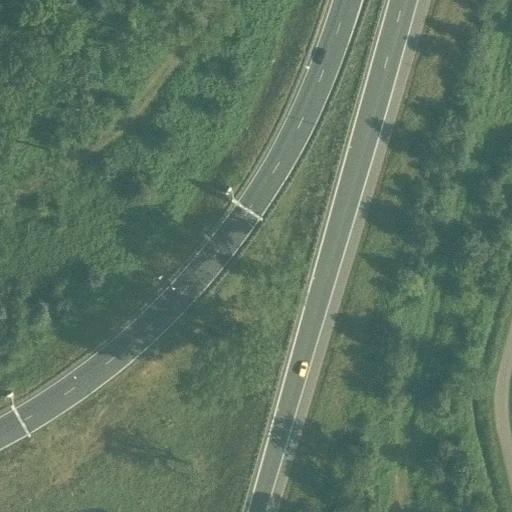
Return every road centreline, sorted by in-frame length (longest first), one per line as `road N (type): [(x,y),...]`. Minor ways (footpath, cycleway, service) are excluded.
road 1 (motorway): [(347,0),(281,159),(198,274),(111,359),(0,433)]
road 2 (motorway): [(255,511),(403,0)]
road 3 (unclassified): [(511,473),(499,396),(511,340)]
